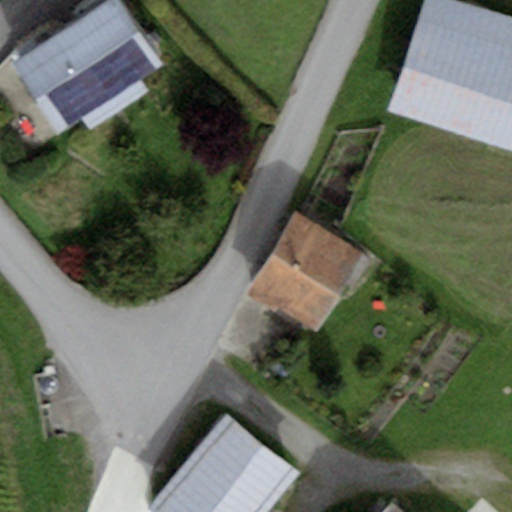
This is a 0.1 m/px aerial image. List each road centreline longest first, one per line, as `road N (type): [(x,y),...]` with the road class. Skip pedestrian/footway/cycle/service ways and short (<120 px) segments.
road 1 (unclassified): [(151,390),(246,248),(359,0)]
road 2 (residential): [(151,390),(0,243)]
road 3 (unclassified): [(107,511),(151,390)]
